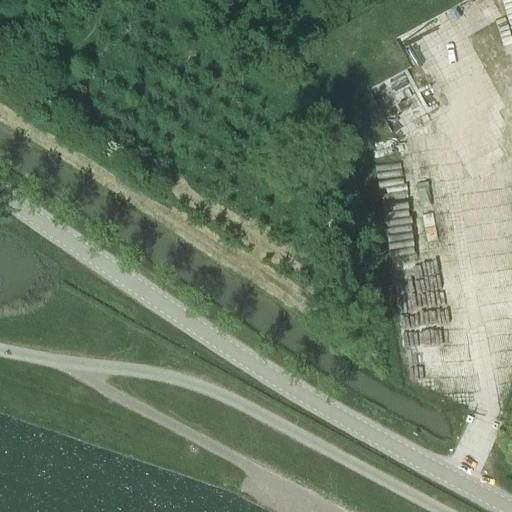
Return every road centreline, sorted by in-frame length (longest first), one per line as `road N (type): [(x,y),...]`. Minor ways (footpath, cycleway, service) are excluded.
road 1 (tertiary): [(511,510),(301,397),(0,196)]
road 2 (unclassified): [(442,511),(203,387),(0,350)]
